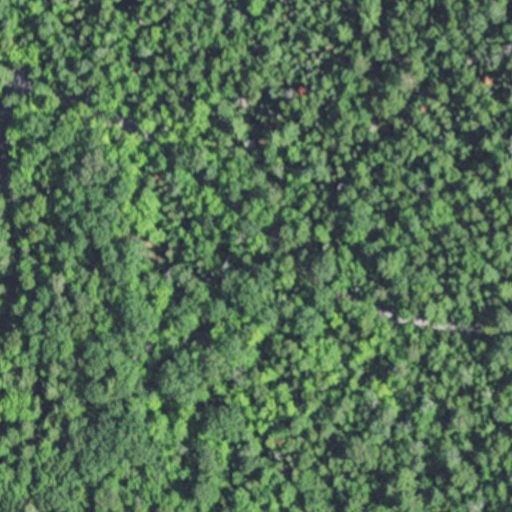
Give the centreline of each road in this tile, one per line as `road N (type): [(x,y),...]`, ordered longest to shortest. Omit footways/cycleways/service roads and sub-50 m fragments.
road 1 (residential): [(0,52),(170,145),(242,210),(354,289),(420,316),(511,328)]
road 2 (residential): [(27,68),(12,140),(22,290),(0,351)]
